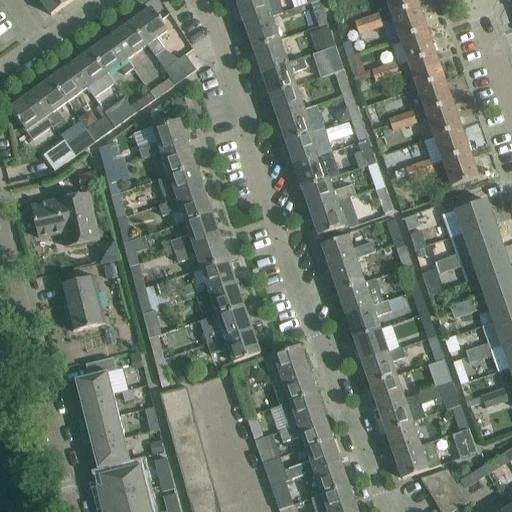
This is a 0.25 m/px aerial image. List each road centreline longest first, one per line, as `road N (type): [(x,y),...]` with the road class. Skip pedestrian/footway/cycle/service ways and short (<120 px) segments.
road 1 (residential): [(197,0),(219,36),(307,319),(385,511)]
road 2 (residential): [(69,511),(0,240)]
